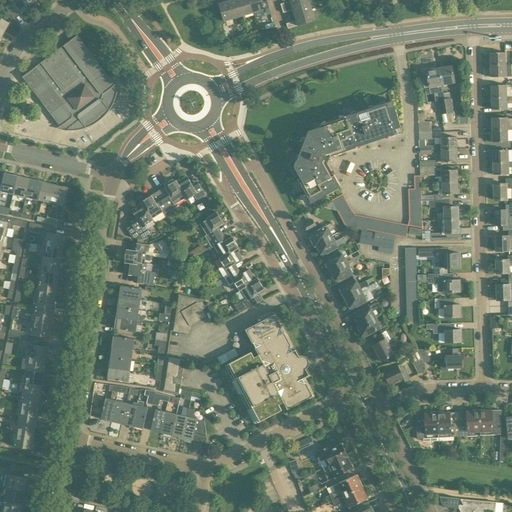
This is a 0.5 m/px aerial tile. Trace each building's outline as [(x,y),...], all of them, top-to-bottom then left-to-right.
[(223,0),(224,2),(218,4),(223,21),(233,19),(227,0),(223,0)] [(227,0),(233,19),(243,16),(238,0),(227,0)] [(238,0),(243,16),(253,13),(249,0),(238,0)] [(249,0),(253,13),(263,10),(260,0),(249,0)] [(280,4),(281,9),(308,1),(308,0),(289,0),(290,1),(280,4)] [(308,1),(281,9),(283,13),(292,10),(294,16),(311,11),(308,1)] [(10,3),(5,7),(13,18),(18,14),(10,3)] [(382,5),(385,14),(391,12),(389,3),(382,5)] [(287,29),(297,26),(314,21),(311,11),(294,16),(295,21),(286,24),(287,29)] [(0,33),(2,35),(8,23),(0,18),(0,33)] [(106,114),(108,111),(110,109),(111,107),(112,105),(113,103),(114,101),(115,98),(115,96),(116,93),(117,91),(116,91),(112,87),(114,85),(109,78),(105,73),(101,67),(77,35),(63,45),(36,66),(22,77),(50,114),(60,127),(62,125),(65,130),(65,131),(67,131),(69,131),(72,131),(76,130),(77,130),(81,129),(84,128),(87,127),(89,127),(92,125),(95,124),(97,122),(99,121),(101,118),(103,117),(104,116),(106,114)] [(489,65),(505,65),(504,52),(489,53),(489,65)] [(505,65),(489,65),(490,77),(505,77),(505,65)] [(438,68),(441,85),(453,83),(451,66),(438,68)] [(441,85),(438,68),(425,70),(427,78),(422,79),(423,88),(428,87),(441,85)] [(490,85),(490,98),(511,97),(511,96),(511,86),(505,86),(505,85),(490,85)] [(449,93),(443,94),(444,99),(443,99),(446,114),(453,113),(451,98),(450,98),(449,93)] [(511,97),(490,98),(490,110),(506,109),(506,103),(511,103),(511,97)] [(443,99),(443,98),(438,99),(438,100),(437,100),(439,115),(446,114),(443,99)] [(311,203),(338,188),(340,187),(333,175),(330,176),(322,161),(324,155),(328,153),(330,157),(356,148),(355,144),(367,140),(366,136),(373,133),(375,137),(387,133),(389,137),(402,132),(392,100),(319,125),(320,127),(308,131),(294,167),(300,178),(297,179),(311,203)] [(491,118),(491,130),(507,130),(511,129),(511,118),(506,119),(506,117),(491,118)] [(507,142),(507,130),(491,130),(491,142),(507,142)] [(440,138),(440,145),(433,145),(433,146),(419,146),(419,150),(431,150),(440,150),(456,149),(455,137),(440,138)] [(456,149),(440,150),(440,162),(456,162),(456,149)] [(492,162),(508,162),(507,150),(492,150),(492,162)] [(508,162),(492,162),(492,175),(508,174),(508,167),(511,167),(511,162),(508,162)] [(422,228),(420,176),(436,176),(435,166),(419,167),(420,176),(414,176),(414,189),(408,189),(409,219),(407,225),(355,215),(351,210),(342,194),(331,200),(344,224),(346,226),(406,237),(408,225),(422,228)] [(441,182),(457,182),(456,170),(441,170),(441,182)] [(0,190),(12,194),(17,176),(4,173),(0,189),(0,190)] [(17,176),(12,194),(25,197),(29,179),(17,176)] [(196,181),(192,183),(188,176),(179,182),(178,182),(183,190),(181,191),(186,198),(187,200),(194,196),(196,201),(205,195),(196,181)] [(506,200),(506,189),(511,188),(511,178),(505,179),(505,184),(493,184),(493,200),(506,200)] [(29,179),(25,197),(33,198),(32,203),(37,204),(38,199),(37,199),(41,182),(29,179)] [(186,198),(181,191),(183,190),(178,182),(179,182),(178,180),(166,187),(159,192),(170,210),(175,207),(174,205),(186,198)] [(50,202),(54,185),(41,182),(37,199),(38,199),(50,202)] [(457,182),(441,182),(441,190),(437,190),(438,195),(433,195),(433,201),(448,201),(448,195),(457,194),(457,182)] [(54,185),(50,202),(63,205),(67,188),(54,185)] [(152,218),(162,213),(163,214),(170,210),(159,192),(152,195),(140,202),(142,204),(147,212),(148,212),(152,218)] [(15,209),(22,210),(23,202),(16,201),(15,209)] [(437,221),(458,220),(458,207),(449,207),(448,201),(433,201),(428,201),(429,208),(443,207),(443,213),(436,213),(436,220),(437,220),(437,221)] [(150,234),(145,225),(153,220),(152,218),(148,212),(147,212),(142,204),(132,209),(137,218),(130,222),(132,225),(126,229),(132,238),(140,240),(150,234)] [(503,231),(507,231),(511,230),(511,204),(505,205),(505,210),(494,210),(494,226),(502,226),(503,231)] [(9,209),(0,206),(0,212),(8,214),(9,209)] [(218,228),(220,227),(225,224),(218,212),(207,219),(208,220),(202,224),(207,234),(204,236),(208,243),(222,234),(218,228)] [(60,220),(47,217),(46,219),(47,219),(46,223),(59,226),(60,220)] [(10,223),(0,220),(0,234),(5,236),(6,229),(8,229),(9,229),(12,229),(13,225),(25,228),(26,222),(11,218),(10,223)] [(303,225),(309,235),(314,246),(316,245),(331,236),(329,231),(334,228),(332,223),(326,227),(326,226),(321,229),(318,224),(316,226),(313,220),(303,225)] [(450,240),(449,233),(458,233),(458,220),(437,221),(437,227),(443,227),(444,234),(429,234),(429,241),(450,240)] [(41,232),(43,225),(29,222),(28,229),(41,232)] [(420,236),(422,229),(410,227),(408,234),(420,236)] [(494,236),(495,251),(511,251),(511,248),(511,242),(511,241),(511,240),(511,230),(507,231),(507,236),(494,236)] [(366,243),(368,232),(362,231),(360,242),(366,243)] [(45,245),(63,248),(65,235),(47,232),(45,245)] [(372,244),(374,233),(368,232),(366,243),(372,244)] [(379,246),(379,243),(381,234),(374,233),(372,244),(379,246)] [(221,258),(228,254),(229,255),(237,250),(238,250),(240,249),(232,237),(226,241),(222,234),(208,243),(211,248),(214,246),(221,258)] [(393,246),(394,237),(381,234),(379,243),(393,246)] [(331,236),(316,245),(322,256),(346,243),(343,237),(334,242),(331,236)] [(17,246),(17,248),(21,249),(23,240),(14,238),(13,245),(17,246)] [(164,238),(157,243),(163,253),(170,248),(164,238)] [(132,243),(132,250),(127,249),(124,262),(127,262),(136,264),(137,262),(145,263),(147,252),(148,252),(149,245),(132,243)] [(391,254),(393,246),(379,243),(379,246),(378,252),(391,254)] [(43,258),(61,261),(63,248),(45,245),(43,258)] [(446,249),(430,249),(431,253),(436,253),(436,259),(437,259),(438,269),(445,268),(445,269),(459,269),(459,253),(446,254),(446,249)] [(228,254),(221,258),(219,259),(223,266),(218,269),(222,276),(217,279),(218,281),(223,278),(224,279),(238,270),(234,264),(243,259),(238,250),(237,250),(229,255),(228,254)] [(327,268),(328,267),(331,272),(354,259),(360,255),(358,250),(343,258),(340,253),(344,251),(342,250),(340,250),(338,250),(332,253),(334,256),(325,261),(326,263),(325,263),(327,268)] [(508,273),(508,266),(511,265),(511,255),(507,256),(507,260),(495,260),(495,274),(508,273)] [(61,261),(43,258),(41,271),(59,273),(61,261)] [(171,263),(175,268),(180,265),(177,259),(171,263)] [(334,281),(335,280),(336,282),(352,274),(348,268),(357,264),(354,259),(331,272),(333,276),(332,276),(334,281)] [(155,273),(146,271),(147,263),(145,263),(137,262),(136,264),(127,262),(125,273),(134,275),(132,282),(153,286),(155,273)] [(241,291),(248,287),(247,285),(255,280),(249,270),(241,275),(238,270),(224,279),(229,286),(234,283),(239,292),(241,291)] [(39,283),(57,286),(59,273),(41,271),(39,283)] [(449,280),(449,274),(427,274),(427,284),(437,284),(437,293),(443,293),(460,292),(460,291),(462,291),(463,290),(463,286),(461,285),(459,285),(459,280),(449,280)] [(508,285),(496,285),(496,300),(507,300),(509,300),(509,299),(511,298),(511,278),(508,279),(508,285)] [(238,313),(263,300),(260,293),(264,291),(258,279),(255,280),(247,285),(248,287),(241,291),(245,299),(234,305),(238,313)] [(342,295),(343,294),(345,298),(370,285),(369,284),(370,284),(368,280),(357,285),(354,279),(339,288),(340,290),(339,290),(342,295)] [(375,282),(370,285),(345,298),(347,303),(346,303),(349,308),(350,307),(351,309),(373,298),(369,291),(378,287),(377,286),(375,282)] [(37,296),(55,299),(57,286),(39,283),(37,296)] [(119,297),(140,300),(141,289),(120,286),(119,297)] [(171,330),(188,333),(189,326),(206,316),(202,309),(208,306),(203,298),(177,292),(171,330)] [(35,309),(53,311),(55,299),(37,296),(35,309)] [(117,307),(138,310),(140,300),(119,297),(117,307)] [(460,317),(460,305),(450,305),(450,299),(438,299),(439,309),(443,309),(444,318),(460,317)] [(359,326),(375,317),(372,312),(380,307),(377,302),(353,314),(359,325),(359,326)] [(116,318),(142,321),(143,317),(137,316),(138,310),(117,307),(116,318)] [(33,321),(51,324),(53,311),(35,309),(33,321)] [(170,315),(164,314),(160,313),(159,320),(169,322),(170,315)] [(274,314),(262,321),(262,320),(259,319),(258,323),(245,330),(252,343),(253,343),(255,347),(254,348),(258,355),(285,406),(287,409),(296,404),(296,405),(299,406),(301,402),(312,396),(305,383),(304,383),(302,378),(308,375),(304,368),(306,366),(308,363),(307,360),(306,357),(304,355),(301,355),(298,355),(295,350),(292,351),(290,346),(283,332),(283,333),(280,328),(281,328),(274,314)] [(375,317),(359,326),(359,325),(357,326),(363,337),(386,325),(383,319),(377,322),(375,317)] [(142,321),(116,318),(114,328),(140,332),(141,322),(142,322),(142,321)] [(51,324),(33,321),(31,334),(49,337),(51,324)] [(168,326),(161,324),(159,333),(156,332),(155,339),(166,341),(168,326)] [(460,330),(451,330),(450,324),(432,324),(426,324),(426,329),(433,329),(433,334),(438,333),(438,342),(440,343),(460,342),(460,330)] [(393,340),(395,339),(389,329),(376,336),(379,342),(372,346),(375,351),(372,353),(376,360),(379,359),(380,362),(399,352),(393,340)] [(8,336),(7,342),(20,344),(21,338),(8,336)] [(111,347),(132,350),(134,339),(113,336),(111,347)] [(158,346),(157,354),(164,355),(166,341),(155,339),(154,345),(158,346)] [(28,357),(45,360),(47,347),(30,344),(28,357)] [(110,358),(131,361),(132,350),(111,347),(110,358)] [(229,360),(238,355),(234,348),(225,353),(216,357),(219,363),(220,364),(223,363),(229,360)] [(461,356),(457,356),(457,348),(447,349),(447,356),(445,356),(445,362),(440,362),(440,371),(447,371),(447,368),(461,368),(461,356)] [(416,350),(421,359),(423,363),(429,360),(424,349),(416,350)] [(285,406),(258,355),(254,357),(251,352),(224,366),(255,424),(281,410),(280,408),(285,406)] [(26,370),(43,373),(45,360),(28,357),(26,370)] [(108,368),(129,371),(131,361),(110,358),(108,368)] [(179,395),(180,389),(184,360),(166,358),(161,392),(179,395)] [(424,365),(423,363),(421,359),(412,364),(418,374),(424,373),(424,365)] [(383,378),(385,379),(387,384),(391,382),(391,384),(403,379),(404,382),(410,379),(402,363),(382,373),(383,374),(382,375),(383,378)] [(129,371),(108,368),(106,379),(128,382),(129,371)] [(24,382),(41,385),(43,373),(26,370),(24,382)] [(22,395),(39,398),(41,385),(24,382),(22,395)] [(111,422),(116,401),(118,392),(119,386),(109,385),(109,391),(112,391),(110,399),(105,398),(101,419),(111,422)] [(182,389),(181,395),(184,395),(183,399),(190,401),(191,397),(192,392),(182,389)] [(155,393),(155,392),(145,390),(144,395),(148,396),(146,404),(152,405),(155,393)] [(158,406),(159,400),(168,402),(169,396),(155,393),(152,405),(158,406)] [(20,408),(37,410),(39,398),(22,395),(20,408)] [(121,424),(126,403),(116,401),(111,422),(121,424)] [(147,408),(142,407),(143,402),(137,401),(137,403),(132,427),(143,429),(147,408)] [(126,403),(121,424),(132,427),(137,403),(133,402),(132,405),(126,403)] [(18,420),(36,423),(37,410),(20,408),(18,420)] [(192,418),(194,410),(188,408),(187,414),(182,438),(185,439),(184,442),(190,443),(191,440),(192,441),(193,440),(205,443),(206,438),(203,421),(197,420),(192,418)] [(478,410),(480,436),(499,435),(500,424),(500,410),(485,411),(485,409),(478,410)] [(161,433),(166,412),(155,410),(150,431),(161,433)] [(480,436),(478,410),(471,410),(471,412),(457,413),(459,437),(480,436)] [(171,436),(176,415),(166,412),(161,433),(171,436)] [(176,415),(171,436),(182,438),(187,414),(181,412),(181,416),(176,415)] [(438,438),(436,412),(429,413),(429,414),(415,415),(417,439),(438,438)] [(459,437),(457,413),(443,414),(443,412),(436,412),(438,438),(459,437)] [(506,424),(500,424),(499,435),(500,435),(499,461),(506,461),(506,441),(507,438),(511,438),(511,416),(505,417),(506,424)] [(16,433),(34,436),(36,423),(18,420),(16,433)] [(34,436),(16,433),(14,446),(32,449),(34,436)] [(298,454),(317,449),(315,441),(312,441),(311,436),(295,440),(298,454)] [(315,453),(322,468),(347,457),(348,456),(342,444),(330,449),(329,447),(315,453)] [(347,457),(322,468),(327,480),(352,469),(347,457)] [(299,470),(296,460),(289,462),(292,473),(299,470)] [(7,488),(24,491),(27,478),(6,474),(3,487),(7,488)] [(325,497),(328,503),(361,487),(355,475),(327,488),(330,495),(325,497)] [(319,489),(317,484),(308,488),(310,493),(319,489)] [(361,487),(328,503),(329,505),(333,503),(335,506),(346,501),(349,507),(366,499),(361,487)] [(24,491),(7,488),(4,500),(22,504),(24,491)] [(458,504),(459,498),(439,496),(444,507),(462,509),(463,511),(490,511),(491,510),(493,510),(494,502),(461,499),(464,505),(458,504)] [(1,511),(19,511),(22,504),(4,500),(1,511)]
